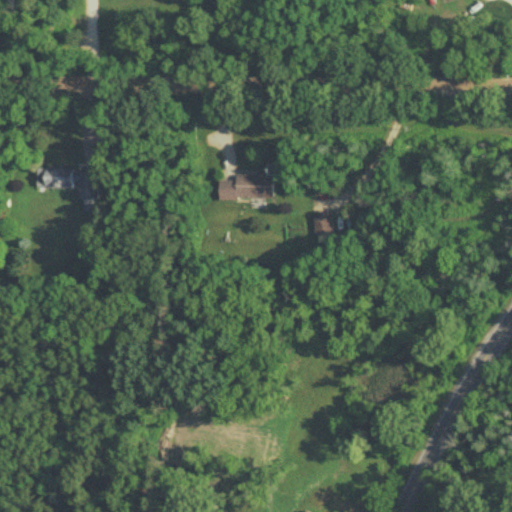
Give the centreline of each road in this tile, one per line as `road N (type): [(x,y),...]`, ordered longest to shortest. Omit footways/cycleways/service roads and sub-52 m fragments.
road 1 (residential): [(0,81),(511,85)]
road 2 (tertiary): [(399,511),(511,317)]
